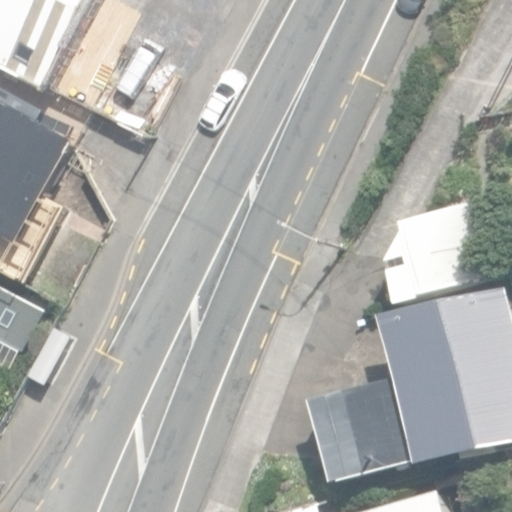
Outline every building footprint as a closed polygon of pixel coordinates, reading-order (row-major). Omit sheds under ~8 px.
[(0,0),(0,61),(56,92),(105,0),(0,0)] [(0,264),(33,282),(73,209),(55,200),(86,142),(0,96),(0,264)] [(395,257),(405,299),(511,268),(511,262),(491,198),(412,224),(395,257)] [(322,400),(345,484),(434,460),(435,464),(511,445),(511,292),(511,288),(397,318),(412,376),(322,400)] [(296,511),(456,511),(450,491),(377,511),(324,511),(322,505),(296,511)]
